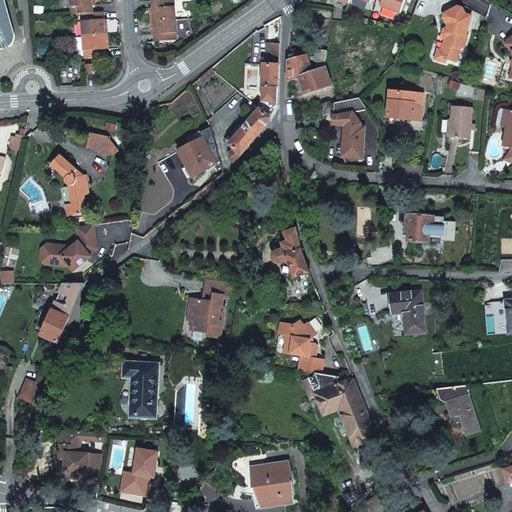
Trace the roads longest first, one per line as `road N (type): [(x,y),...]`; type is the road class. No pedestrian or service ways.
road 1 (residential): [(0,479),(114,266),(211,190),(282,115)]
road 2 (residential): [(335,307),(434,511)]
road 3 (residential): [(282,115),(306,154),(332,173),(476,182)]
road 4 (residential): [(282,115),(292,174),(335,307)]
road 5 (residential): [(335,307),(390,282),(511,275)]
road 6 (unclassified): [(277,0),(160,83)]
road 7 (unclassified): [(131,92),(0,103)]
